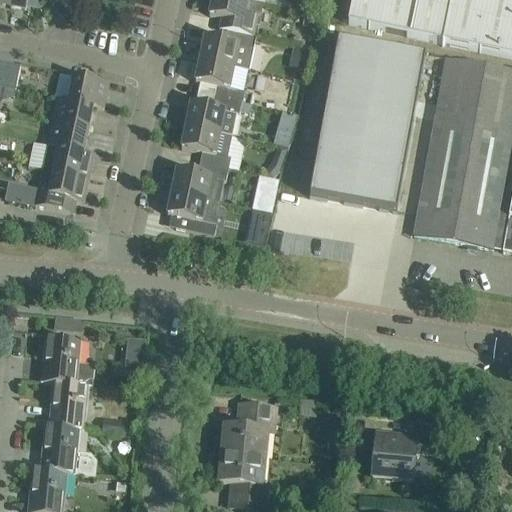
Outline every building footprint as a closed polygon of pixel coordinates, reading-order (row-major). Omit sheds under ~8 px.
[(0,0),(0,6),(26,12),(28,0),(0,0)] [(264,6),(249,3),(249,4),(231,0),(213,0),(209,18),(230,23),(227,34),(256,40),(258,28),(259,29),(264,6)] [(411,39),(419,0),(353,0),(348,26),(411,39)] [(484,0),(419,0),(411,39),(473,52),(484,0)] [(511,0),(484,0),(473,52),(511,60),(511,0)] [(310,18),(308,30),(316,32),(318,19),(310,18)] [(204,41),(200,63),(235,70),(249,73),(254,51),(256,40),(227,34),(225,45),(204,41)] [(397,215),(425,61),(335,45),(308,199),(397,215)] [(293,49),(289,69),(308,73),(313,53),(293,49)] [(498,248),(504,219),(511,172),(511,73),(465,65),(445,62),(414,239),(493,253),(493,248),(498,248)] [(230,92),(235,70),(200,63),(195,85),(216,89),(213,100),(242,107),(244,95),(230,92)] [(4,90),(9,66),(0,64),(0,89),(3,90),(4,90)] [(15,93),(20,69),(9,66),(4,90),(15,93)] [(67,104),(94,110),(103,112),(108,87),(73,80),(68,103),(67,104)] [(240,118),(242,107),(213,100),(211,112),(190,107),(186,129),(232,139),(237,117),(240,118)] [(93,110),(94,110),(67,104),(58,102),(53,125),(88,132),(93,110)] [(290,148),(297,119),(283,115),(276,145),(290,148)] [(48,149),(58,151),(84,156),(88,132),(53,125),(48,149)] [(199,167),(227,173),(230,161),(228,161),(232,139),(186,129),(181,152),(202,156),(199,167)] [(58,151),(53,173),(53,174),(88,182),(93,158),(84,156),(58,151)] [(176,174),(172,196),(206,203),(207,202),(219,205),(223,185),(225,185),(227,173),(225,172),(199,167),(197,178),(176,174)] [(272,167),(264,175),(267,181),(273,181),(280,173),(272,167)] [(83,206),(88,182),(53,174),(53,173),(44,171),(38,196),(35,209),(73,217),(75,204),(83,206)] [(219,205),(207,202),(206,203),(172,196),(167,218),(188,222),(185,234),(214,240),(221,205),(219,205)] [(511,220),(504,219),(498,248),(503,249),(502,255),(511,256),(511,220)] [(54,321),(53,334),(80,336),(82,324),(54,321)] [(127,374),(146,375),(147,341),(128,340),(127,374)] [(79,367),(81,344),(45,341),(41,386),(52,387),(52,386),(76,389),(76,388),(88,389),(92,390),(94,368),(79,367)] [(52,387),(48,430),(80,434),(83,435),(88,389),(76,388),(76,389),(52,386),(52,387)] [(227,432),(225,459),(264,463),(267,436),(273,437),(275,412),(239,408),(237,432),(224,431),(224,432),(227,432)] [(337,416),(335,430),(346,431),(348,417),(337,416)] [(102,422),(101,435),(107,436),(117,437),(119,437),(121,437),(123,424),(102,422)] [(44,429),(39,473),(39,474),(67,476),(67,477),(95,480),(97,465),(91,457),(77,456),(80,434),(48,430),(44,429)] [(415,456),(433,458),(434,442),(416,441),(416,440),(376,436),(372,481),(412,485),(415,456)] [(262,490),(264,463),(225,459),(222,485),(219,485),(219,486),(232,487),(229,511),(233,511),(265,511),(268,490),(262,490)] [(326,471),(324,489),(340,490),(342,473),(326,471)] [(63,511),(67,477),(67,476),(39,474),(39,473),(31,472),(27,511),(63,511)] [(489,472),(488,486),(504,487),(505,473),(489,472)]
